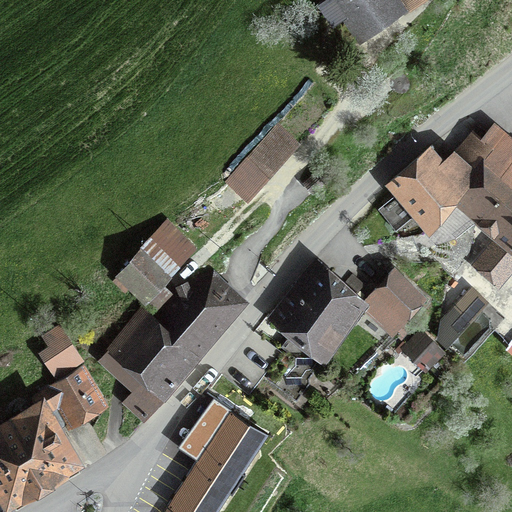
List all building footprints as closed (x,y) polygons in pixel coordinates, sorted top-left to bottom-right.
[(358,37),(397,9),(390,0),(340,0),(335,4),(332,0),(327,0),(318,7),(331,25),(344,16),(358,37)] [(218,213),(245,198),(244,197),(293,141),(276,124),(227,180),(228,181),(209,197),(218,213)] [(511,323),(511,138),(494,124),(487,133),(481,140),(491,149),(462,185),(464,188),(456,198),(500,235),(463,279),(472,287),(486,300),(511,323)] [(446,169),(428,148),(389,181),(399,192),(380,209),(396,228),(416,211),(431,228),(456,198),(464,188),(462,185),(491,149),(481,140),(487,133),(481,128),(446,169)] [(326,162),(303,183),(312,194),(335,174),(326,162)] [(148,298),(194,248),(169,223),(121,273),(148,298)] [(364,299),(318,259),(272,317),(297,337),(267,378),(296,398),(309,381),(308,377),(364,299)] [(424,297),(392,270),(364,299),(395,330),(424,297)] [(176,291),(154,316),(197,354),(243,300),(213,273),(176,291)] [(439,337),(446,344),(486,300),(472,287),(442,320),(439,337)] [(130,396),(149,413),(197,354),(154,316),(145,308),(110,348),(144,379),(130,396)] [(51,348),(43,353),(56,374),(81,357),(61,327),(43,338),(51,348)] [(419,363),(425,369),(443,351),(421,329),(407,344),(417,354),(419,363)] [(36,394),(41,402),(47,408),(60,401),(71,419),(106,399),(86,365),(36,394)] [(198,461),(232,411),(214,399),(180,448),(198,461)] [(77,457),(47,408),(41,402),(39,403),(0,426),(0,485),(8,499),(77,457)] [(216,511),(268,435),(232,411),(198,461),(167,507),(174,511),(216,511)]
